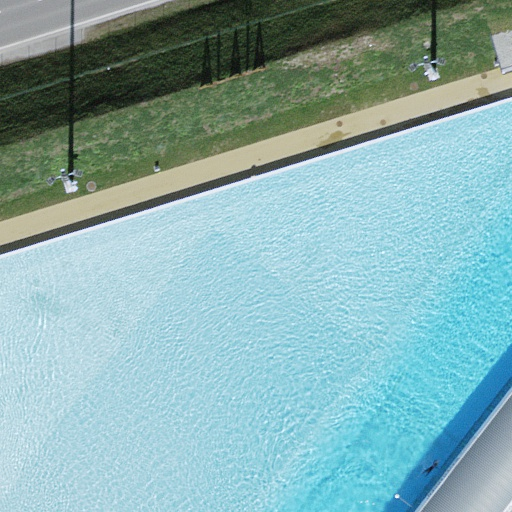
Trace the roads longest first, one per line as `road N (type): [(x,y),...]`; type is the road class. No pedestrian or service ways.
road 1 (unknown): [(394,10),(496,511)]
road 2 (unknown): [(208,64),(305,511)]
road 3 (unknown): [(208,64),(394,10)]
